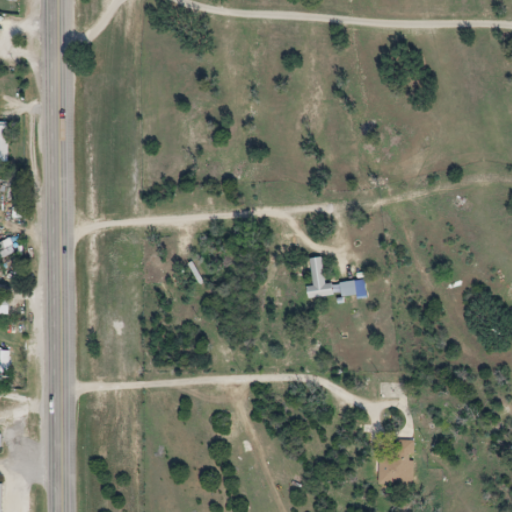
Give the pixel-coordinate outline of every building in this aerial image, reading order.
[(9,126),(0,125),(0,163),(9,163),(9,126)] [(331,284),(326,258),(313,260),(317,286),(311,287),(313,299),(339,295),(337,283),(331,284)] [(370,296),(368,280),(345,283),(346,299),(370,296)] [(402,457),(385,457),(385,484),(416,483),(416,463),(410,463),(410,472),(402,472),(402,457)] [(8,511),(9,484),(0,484),(0,511),(5,511),(8,511)]
